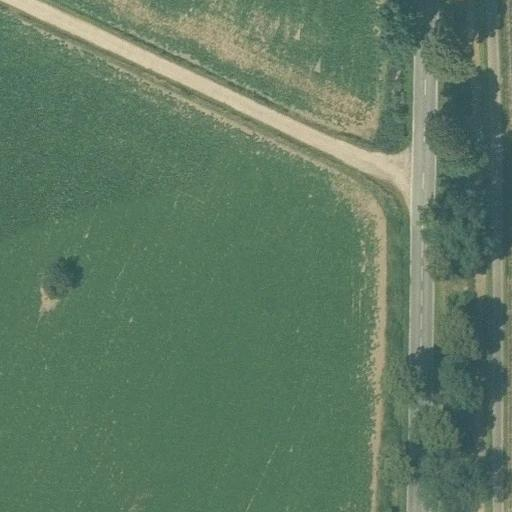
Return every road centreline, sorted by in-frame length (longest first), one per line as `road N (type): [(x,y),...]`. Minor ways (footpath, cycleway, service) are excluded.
road 1 (tertiary): [(419,511),(428,0)]
road 2 (track): [(30,0),(337,143),(427,166)]
